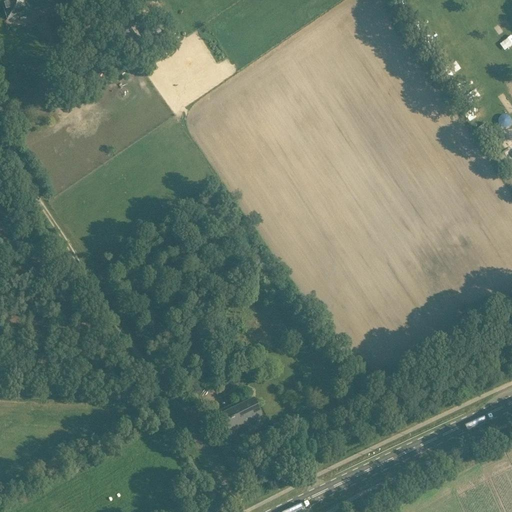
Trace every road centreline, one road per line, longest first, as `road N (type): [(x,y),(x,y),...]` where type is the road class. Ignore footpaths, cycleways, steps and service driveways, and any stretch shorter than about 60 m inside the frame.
road 1 (track): [(0,147),(125,338),(185,406),(239,511)]
road 2 (primary): [(288,509),(511,403)]
road 3 (track): [(0,393),(135,398),(165,391)]
